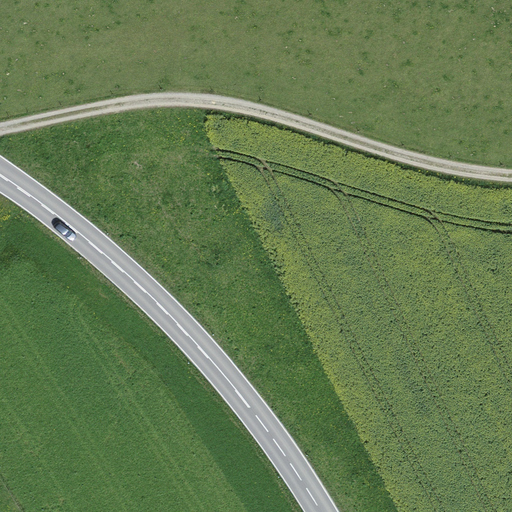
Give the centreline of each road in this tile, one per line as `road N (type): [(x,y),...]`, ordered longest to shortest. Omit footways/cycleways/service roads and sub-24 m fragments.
road 1 (track): [(511,176),(406,156),(211,99),(119,102),(0,128)]
road 2 (secondary): [(0,173),(159,301),(265,427),(320,511)]
